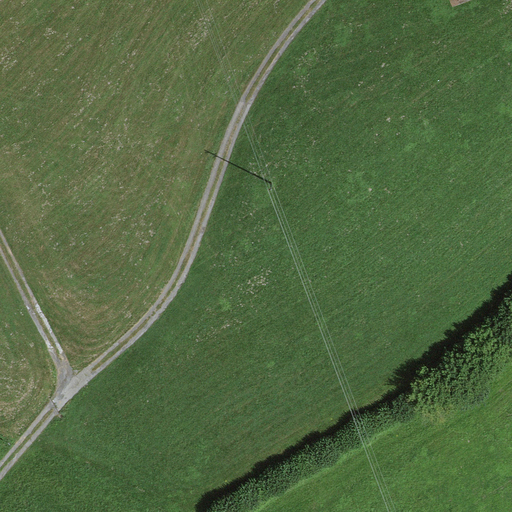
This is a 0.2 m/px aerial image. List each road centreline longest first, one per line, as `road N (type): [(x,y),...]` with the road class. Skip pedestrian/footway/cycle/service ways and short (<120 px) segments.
road 1 (track): [(313,0),(239,118),(171,294),(0,469)]
road 2 (track): [(73,387),(0,242)]
